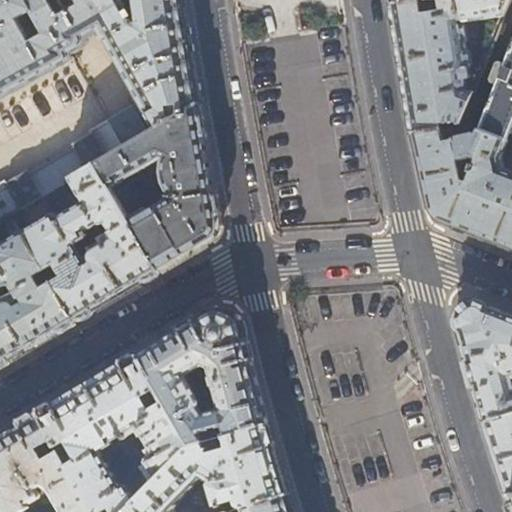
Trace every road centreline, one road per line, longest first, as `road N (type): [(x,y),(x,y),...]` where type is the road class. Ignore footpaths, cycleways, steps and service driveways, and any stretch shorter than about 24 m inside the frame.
road 1 (residential): [(0,401),(223,272),(256,264)]
road 2 (tertiary): [(493,511),(414,254)]
road 3 (tertiary): [(207,0),(256,264)]
road 4 (tertiary): [(414,254),(373,0)]
road 5 (tertiary): [(256,264),(320,511)]
road 6 (residential): [(256,264),(414,254)]
